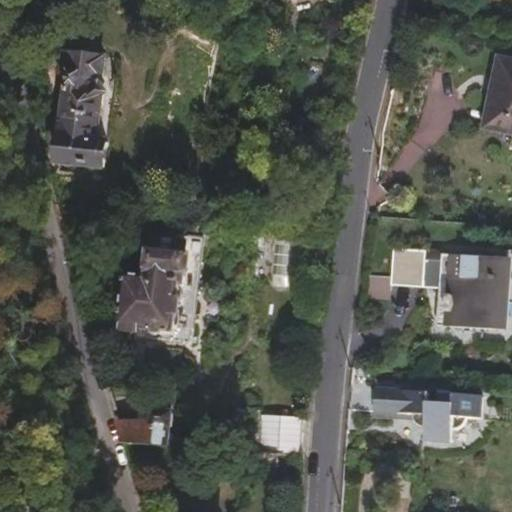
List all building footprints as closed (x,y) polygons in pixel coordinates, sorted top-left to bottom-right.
[(106,166),(117,76),(101,74),(103,58),(97,56),(91,46),(80,44),(72,51),(71,53),(63,52),(61,74),(69,76),(59,161),(106,166)] [(511,62),(498,60),(487,126),(511,130),(511,62)] [(273,231),(274,283),(301,282),(301,231),(273,231)] [(173,334),(179,285),(182,285),(186,247),(153,244),(149,279),(123,277),(118,328),(173,334)] [(503,332),(508,261),(453,256),(453,262),(430,260),(430,253),(398,251),(396,280),(444,283),(444,290),(451,291),(451,297),(448,299),(447,328),(503,332)] [(367,274),(366,297),(391,298),(392,276),(367,274)] [(373,416),(375,393),(376,382),(352,380),(349,414),(373,416)] [(481,424),(483,401),(439,398),(439,408),(428,407),(429,394),(400,391),(400,395),(398,418),(414,419),(413,423),(415,426),(421,432),(424,432),(424,446),(452,447),(452,434),(457,434),(461,432),(466,427),(466,424),(481,424)] [(398,418),(400,395),(375,393),(373,416),(398,418)] [(303,458),(305,420),(262,417),(262,411),(247,409),(243,453),(303,458)] [(167,446),(169,427),(171,426),(172,411),(153,410),(152,423),(120,423),(126,444),(167,446)]
